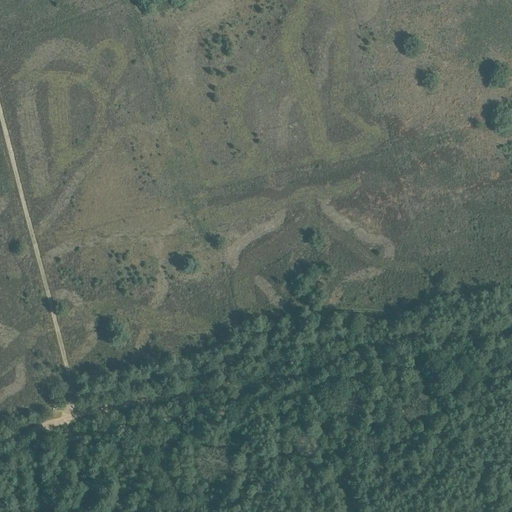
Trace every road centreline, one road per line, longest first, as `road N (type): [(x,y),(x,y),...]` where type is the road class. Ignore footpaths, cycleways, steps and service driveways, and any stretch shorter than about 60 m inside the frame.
road 1 (track): [(70,420),(282,381),(386,343),(511,334)]
road 2 (track): [(70,378),(0,100)]
